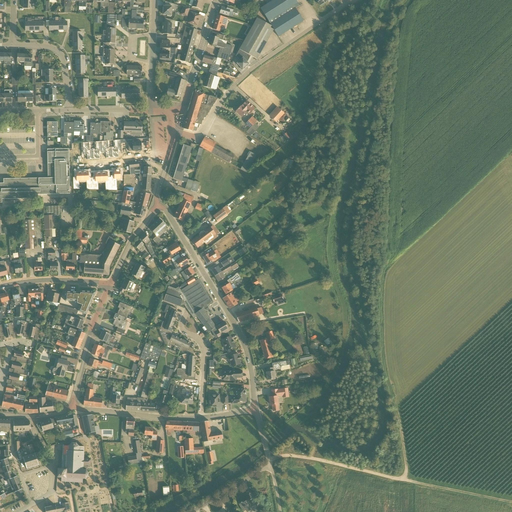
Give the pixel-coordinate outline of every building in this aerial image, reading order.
[(32,8),(32,0),(23,0),(23,8),(32,8)] [(111,15),(112,3),(108,3),(108,0),(100,0),(101,3),(100,7),(108,7),(108,9),(108,15),(110,15),(111,15)] [(201,9),(203,5),(202,5),(202,0),(193,0),(192,6),(201,9)] [(278,37),(303,21),(295,8),(299,6),(295,0),(272,0),(267,4),(260,8),(278,37)] [(176,12),(178,5),(164,1),(165,2),(165,6),(163,6),(163,15),(167,15),(167,16),(171,17),(171,15),(172,12),(176,12)] [(232,12),(234,8),(227,6),(227,9),(221,7),(219,13),(228,16),(230,11),(232,12)] [(136,29),(136,17),(137,11),(132,10),(131,19),(129,19),(122,18),(122,15),(119,15),(119,21),(123,21),(124,22),(129,22),(128,28),(136,29)] [(197,26),(201,15),(191,12),(188,23),(197,26)] [(225,26),(228,18),(217,15),(213,29),(219,31),(221,25),(225,26)] [(175,21),(165,18),(164,23),(162,23),(162,34),(171,34),(171,27),(175,27),(175,21)] [(257,18),(239,49),(251,55),(257,59),(272,32),(268,30),(270,26),(257,18)] [(58,31),(67,30),(67,21),(58,22),(58,31)] [(34,31),(34,22),(27,22),(25,22),(25,31),(34,31)] [(34,31),(43,31),(43,22),(34,22),(34,31)] [(49,31),(58,31),(58,22),(49,22),(49,31)] [(115,36),(116,28),(111,28),(111,25),(107,25),(106,36),(115,36)] [(195,41),(198,30),(190,28),(189,32),(185,31),(183,38),(195,41)] [(73,41),(82,41),(82,32),(73,32),(73,41)] [(222,40),(224,36),(213,32),(211,36),(209,43),(213,44),(213,45),(220,47),(217,57),(228,62),(232,46),(218,42),(219,39),(222,40)] [(115,44),(115,36),(106,36),(106,43),(103,43),(103,46),(109,46),(109,43),(115,44)] [(192,52),(195,41),(183,38),(182,39),(186,41),(184,50),(192,52)] [(160,49),(162,49),(169,49),(169,44),(178,44),(179,40),(175,39),(167,39),(167,42),(160,42),(160,49)] [(73,50),(82,50),(82,41),(73,41),(73,50)] [(114,57),(115,50),(109,49),(109,46),(103,46),(103,49),(105,49),(105,52),(103,52),(103,57),(105,57),(114,57)] [(177,49),(169,49),(162,49),(162,52),(160,52),(160,59),(169,60),(169,55),(176,55),(177,49)] [(251,55),(239,49),(237,54),(241,58),(236,63),(242,70),(249,64),(247,62),(251,55)] [(189,63),(192,52),(184,50),(182,56),(178,55),(177,60),(189,63)] [(32,63),(32,55),(25,55),(24,62),(24,66),(32,67),(33,63),(32,63)] [(218,72),(220,66),(215,64),(217,59),(204,55),(202,62),(211,65),(210,69),(218,72)] [(76,65),(85,65),(85,56),(76,56),(76,65)] [(114,57),(105,57),(105,64),(114,65),(114,57)] [(76,74),(85,73),(85,67),(87,67),(87,65),(85,65),(76,65),(76,74)] [(215,89),(219,78),(207,74),(205,80),(204,80),(202,86),(215,89)] [(53,83),(53,76),(45,76),(45,80),(41,80),(41,83),(36,83),(36,84),(36,86),(41,86),(41,83),(53,83)] [(181,97),(185,81),(177,78),(174,90),(168,88),(166,95),(172,97),(173,95),(181,97)] [(79,88),(88,88),(88,79),(79,80),(79,88)] [(79,97),(88,97),(88,88),(79,88),(79,97)] [(98,97),(107,97),(107,88),(98,88),(98,97)] [(107,97),(116,97),(116,88),(107,88),(107,97)] [(131,98),(139,98),(139,89),(130,90),(131,98)] [(205,118),(218,98),(199,93),(200,91),(196,89),(195,92),(195,91),(195,92),(194,96),(193,98),(193,99),(192,101),(192,102),(191,104),(191,105),(190,107),(190,110),(189,110),(188,114),(188,116),(184,129),(193,132),(193,131),(196,132),(196,131),(197,128),(198,128),(200,124),(201,125),(202,121),(203,121),(204,118),(205,118)] [(122,99),(130,98),(131,98),(130,90),(122,90),(122,99)] [(255,109),(247,101),(241,107),(236,112),(241,117),(246,112),(249,115),(255,109)] [(276,122),(284,113),(277,107),(269,115),(276,122)] [(250,119),(245,123),(250,128),(255,123),(250,119)] [(84,121),(74,121),(74,123),(74,132),(80,132),(80,136),(83,136),(83,142),(87,142),(87,136),(83,136),(84,132),(84,121)] [(57,137),(57,122),(47,122),(47,125),(47,127),(47,137),(57,137)] [(74,134),(74,132),(74,123),(65,123),(65,122),(64,122),(64,137),(60,137),(60,144),(64,144),(65,137),(67,138),(68,133),(74,134)] [(110,122),(101,122),(100,122),(100,123),(101,123),(100,133),(106,133),(106,136),(104,136),(104,141),(113,140),(113,131),(110,131),(110,126),(111,126),(111,125),(111,122),(110,122)] [(124,131),(142,132),(142,123),(124,122),(124,131)] [(91,123),(90,134),(100,134),(100,133),(101,123),(100,123),(91,123)] [(215,145),(216,143),(216,142),(216,143),(214,142),(214,141),(214,142),(212,141),(213,141),(212,140),(212,141),(211,140),(211,139),(210,140),(209,139),(209,138),(209,139),(207,138),(207,137),(207,138),(205,137),(206,137),(205,136),(205,137),(199,146),(211,153),(215,145)] [(115,148),(112,148),(112,158),(118,158),(118,152),(121,152),(121,141),(115,141),(115,148)] [(89,142),(83,143),(83,155),(87,154),(87,159),(93,159),(93,150),(89,150),(89,142)] [(96,150),(93,150),(93,159),(100,159),(99,153),(102,153),(101,142),(96,142),(96,150)] [(107,142),(101,142),(102,153),(106,153),(105,158),(112,158),(112,148),(107,148),(107,142)] [(137,143),(137,142),(121,143),(121,146),(122,147),(123,147),(123,151),(138,151),(138,150),(142,150),(141,143),(137,143)] [(187,164),(192,147),(183,145),(178,162),(187,164)] [(234,155),(215,145),(211,153),(229,163),(234,155)] [(0,183),(0,202),(2,203),(2,199),(38,198),(38,194),(69,194),(69,149),(47,149),(48,178),(3,179),(3,183),(0,183)] [(252,162),(256,155),(250,152),(246,159),(252,162)] [(246,173),(252,162),(246,159),(240,169),(246,173)] [(181,181),(187,164),(178,162),(173,179),(181,181)] [(151,175),(152,168),(140,167),(140,174),(151,175)] [(114,175),(111,175),(111,190),(117,190),(117,180),(120,180),(119,170),(114,170),(114,175)] [(89,171),(82,172),(82,181),(86,181),(87,189),(92,189),(92,177),(89,177),(89,171)] [(76,177),(73,177),(73,189),(79,189),(79,181),(82,181),(82,172),(76,172),(76,177)] [(95,177),(92,177),(92,189),(98,190),(98,181),(101,181),(101,172),(95,172),(95,177)] [(108,172),(101,172),(101,181),(105,181),(105,190),(111,190),(111,177),(108,177),(108,172)] [(150,190),(151,175),(140,174),(139,181),(142,181),(142,189),(150,190)] [(185,189),(191,191),(194,181),(188,180),(185,189)] [(194,181),(191,191),(197,193),(200,183),(194,181)] [(146,207),(150,194),(141,192),(140,196),(137,196),(136,199),(137,199),(136,203),(129,201),(131,192),(124,191),(122,203),(124,203),(124,204),(132,205),(133,205),(134,204),(146,207)] [(183,221),(193,198),(184,194),(174,217),(183,221)] [(146,207),(134,204),(133,205),(132,205),(124,204),(124,203),(122,203),(120,212),(118,212),(118,214),(125,215),(130,216),(131,209),(137,210),(136,214),(143,216),(144,216),(146,207)] [(60,215),(60,206),(43,207),(43,213),(53,213),(54,216),(60,215)] [(226,206),(213,216),(217,221),(230,212),(226,206)] [(29,215),(28,211),(24,211),(24,216),(26,215),(26,217),(24,217),(24,220),(23,221),(25,250),(35,249),(35,247),(37,247),(36,239),(34,239),(33,220),(29,220),(29,217),(29,215)] [(52,237),(52,229),(53,229),(52,215),(43,216),(44,230),(45,230),(45,237),(52,237)] [(157,245),(161,241),(158,238),(168,229),(165,226),(166,225),(160,219),(149,229),(155,235),(151,238),(157,245)] [(133,222),(124,220),(123,224),(120,223),(118,230),(122,231),(130,233),(130,234),(131,234),(131,233),(132,229),(133,227),(133,226),(134,222),(133,221),(133,222)] [(210,239),(216,235),(210,227),(192,241),(197,248),(204,243),(206,245),(212,241),(210,239)] [(139,238),(147,245),(149,244),(150,242),(149,240),(145,233),(139,238)] [(81,256),(79,271),(84,272),(84,273),(88,273),(88,274),(89,274),(89,273),(93,274),(97,274),(101,274),(101,275),(102,275),(102,274),(104,274),(104,275),(109,275),(109,266),(110,266),(109,266),(111,263),(111,262),(113,259),(114,256),(115,256),(116,252),(116,253),(116,252),(118,249),(119,246),(120,246),(120,245),(113,242),(114,239),(109,237),(106,243),(108,245),(103,257),(100,256),(88,255),(88,256),(84,255),(84,256),(81,256)] [(141,252),(145,248),(143,246),(144,245),(139,239),(134,246),(141,252)] [(173,254),(176,252),(180,249),(176,243),(168,248),(169,251),(168,251),(170,255),(172,254),(172,255),(173,254)] [(66,270),(74,271),(75,264),(77,264),(76,254),(72,253),(72,260),(67,260),(67,249),(61,249),(62,261),(66,261),(66,270)] [(54,262),(54,260),(54,256),(55,256),(55,251),(48,251),(48,260),(50,260),(50,270),(58,270),(58,262),(54,262)] [(214,262),(217,260),(218,259),(213,251),(211,252),(203,257),(207,264),(213,260),(214,262)] [(188,263),(185,257),(181,259),(180,258),(173,262),(175,265),(174,265),(177,269),(180,267),(188,263)] [(35,271),(42,270),(41,258),(38,258),(38,261),(34,261),(35,271)] [(215,276),(231,266),(235,263),(234,262),(231,264),(228,259),(221,263),(224,267),(219,270),(217,267),(211,270),(215,276)] [(21,265),(20,260),(14,261),(14,266),(15,273),(23,272),(22,265),(21,265)] [(233,271),(239,267),(236,262),(235,263),(231,266),(215,276),(218,282),(225,278),(223,275),(227,272),(228,273),(233,270),(233,271)] [(139,277),(144,268),(137,264),(135,268),(135,269),(133,274),(139,277)] [(189,277),(195,273),(191,267),(184,271),(185,271),(181,273),(185,280),(189,278),(189,277)] [(222,288),(226,294),(232,290),(231,287),(231,285),(242,279),(238,272),(227,280),(229,283),(222,288)] [(134,283),(125,279),(125,280),(124,280),(123,282),(124,283),(120,291),(123,293),(125,290),(129,292),(134,283)] [(183,289),(179,291),(178,292),(168,289),(163,300),(180,307),(181,304),(185,306),(194,319),(197,316),(203,324),(210,320),(207,314),(206,315),(204,313),(205,313),(204,311),(203,309),(205,307),(206,309),(208,308),(207,306),(212,302),(200,283),(198,280),(198,279),(196,281),(189,285),(186,287),(183,289)] [(27,302),(30,302),(30,298),(35,298),(35,289),(28,290),(28,294),(27,294),(27,302)] [(41,293),(41,289),(35,289),(35,298),(35,302),(43,301),(43,293),(41,293)] [(57,303),(58,299),(59,295),(53,293),(53,291),(48,289),(46,301),(56,303),(57,303)] [(20,298),(18,291),(12,292),(13,299),(11,300),(12,306),(18,305),(17,299),(20,298)] [(78,311),(86,315),(94,296),(94,295),(94,296),(91,295),(91,292),(92,292),(80,291),(80,293),(78,293),(78,292),(65,292),(65,301),(77,301),(77,303),(81,304),(78,311)] [(6,305),(5,301),(9,300),(7,293),(0,295),(0,296),(2,302),(3,306),(0,307),(2,312),(5,311),(3,306),(6,305)] [(230,309),(238,304),(231,294),(230,293),(223,298),(230,309)] [(274,302),(277,302),(283,300),(282,294),(273,297),(274,302)] [(132,311),(130,310),(131,307),(120,302),(118,308),(120,309),(120,310),(119,310),(117,314),(118,314),(128,319),(132,311)] [(235,314),(239,322),(259,316),(256,305),(248,307),(249,311),(239,314),(239,312),(235,314)] [(178,312),(175,312),(176,309),(170,306),(168,312),(167,312),(166,313),(165,316),(175,319),(176,319),(175,319),(178,312)] [(117,314),(115,313),(113,319),(116,319),(115,321),(114,321),(113,325),(115,326),(115,327),(116,327),(117,327),(116,331),(124,334),(125,330),(122,329),(127,318),(128,319),(118,314),(117,314)] [(64,325),(70,328),(71,326),(81,329),(84,321),(74,317),(74,318),(68,315),(66,320),(64,325)] [(173,326),(175,319),(165,316),(164,317),(165,319),(166,319),(164,322),(163,321),(163,322),(173,326)] [(216,327),(210,320),(203,324),(208,332),(216,327)] [(27,333),(30,323),(20,321),(18,334),(22,335),(23,332),(27,333)] [(171,331),(173,326),(163,322),(160,328),(162,328),(171,331)] [(222,332),(228,328),(224,322),(216,327),(208,332),(209,332),(213,329),(217,336),(214,337),(216,339),(224,334),(222,332)] [(6,338),(11,337),(10,334),(15,333),(13,323),(8,324),(9,327),(4,328),(6,338)] [(39,336),(41,325),(36,324),(35,328),(31,327),(29,337),(33,338),(34,335),(39,336)] [(70,328),(67,334),(71,336),(71,335),(83,340),(85,334),(70,328)] [(169,346),(172,335),(171,332),(171,331),(162,328),(160,328),(159,331),(165,344),(169,346)] [(99,339),(106,342),(105,344),(114,347),(115,345),(109,342),(109,343),(106,342),(108,337),(111,339),(113,336),(110,334),(103,331),(99,339)] [(265,359),(273,356),(270,345),(272,344),(271,341),(274,340),(272,331),(265,333),(267,339),(260,341),(265,359)] [(79,349),(83,340),(71,335),(71,336),(69,341),(69,342),(69,343),(70,344),(71,345),(72,346),(79,349)] [(176,347),(179,338),(172,335),(169,346),(170,346),(171,345),(172,345),(176,347)] [(232,341),(230,336),(222,339),(227,350),(236,347),(233,340),(232,341)] [(334,339),(331,336),(329,338),(324,341),(327,346),(332,342),(331,341),(334,339)] [(184,341),(179,338),(176,347),(177,347),(177,348),(178,350),(181,351),(185,341),(185,340),(184,341)] [(193,353),(194,349),(189,347),(191,343),(185,341),(181,351),(182,352),(184,351),(184,350),(187,351),(187,354),(185,354),(182,355),(182,356),(185,355),(187,355),(188,353),(193,353)] [(146,343),(140,358),(146,360),(147,357),(157,361),(162,349),(146,343)] [(105,344),(103,344),(102,347),(95,345),(92,354),(98,356),(98,355),(102,357),(103,353),(105,349),(112,352),(113,348),(114,347),(105,344)] [(323,356),(327,354),(324,347),(319,349),(323,356)] [(26,364),(27,359),(24,358),(25,354),(15,352),(14,356),(17,357),(16,362),(26,364)] [(193,356),(193,353),(188,353),(187,355),(185,355),(182,356),(184,360),(184,363),(195,363),(196,363),(195,363),(195,356),(193,356)] [(239,357),(238,354),(229,356),(232,366),(236,364),(236,365),(241,364),(239,359),(240,359),(239,357)] [(66,370),(68,362),(59,359),(56,368),(55,368),(54,368),(53,369),(52,372),(53,373),(54,374),(56,374),(56,376),(60,377),(60,376),(64,377),(66,370)] [(88,365),(96,368),(97,364),(111,369),(114,370),(115,366),(115,365),(112,364),(103,361),(102,363),(90,359),(88,365)] [(281,371),(290,369),(289,365),(290,365),(289,361),(272,364),(273,368),(267,369),(267,372),(266,372),(267,380),(275,379),(274,372),(274,370),(281,369),(281,371)] [(24,375),(25,370),(21,369),(22,365),(12,363),(11,368),(15,368),(14,373),(24,375)] [(138,385),(144,369),(137,367),(135,373),(133,377),(131,382),(138,385)] [(166,368),(165,375),(171,376),(173,370),(166,368)] [(195,377),(195,376),(194,376),(195,370),(179,369),(177,369),(177,376),(181,376),(181,379),(191,380),(191,377),(195,377)] [(242,377),(242,371),(222,371),(222,379),(229,379),(229,380),(236,380),(236,377),(242,377)] [(25,387),(26,382),(19,381),(20,376),(10,374),(9,379),(12,379),(11,384),(24,387),(25,387)] [(67,400),(69,391),(56,388),(56,386),(48,385),(45,395),(66,400),(67,400)] [(193,390),(193,388),(193,386),(182,385),(181,403),(192,404),(192,395),(193,390)] [(115,388),(111,387),(109,399),(113,399),(112,403),(119,404),(120,400),(122,400),(122,396),(120,396),(115,395),(115,388)] [(283,389),(277,390),(277,389),(272,390),(273,397),(269,397),(270,405),(272,404),(273,411),(279,410),(277,397),(278,397),(278,394),(288,393),(287,388),(283,389)] [(83,405),(101,408),(102,399),(93,398),(94,390),(93,390),(93,389),(86,389),(85,397),(84,397),(83,405)] [(244,391),(244,389),(236,390),(237,397),(231,398),(232,403),(237,403),(237,402),(245,401),(245,394),(245,391),(244,391)] [(22,411),(25,398),(25,396),(17,394),(17,397),(19,397),(18,405),(16,405),(15,410),(22,411)] [(16,399),(6,397),(7,395),(4,395),(1,407),(15,410),(16,405),(18,405),(19,397),(17,397),(16,399)] [(37,397),(37,395),(33,395),(33,397),(29,397),(29,402),(33,402),(33,405),(26,405),(25,412),(33,413),(38,413),(38,405),(36,405),(36,402),(37,402),(37,397)] [(220,407),(219,395),(209,396),(209,400),(208,400),(209,405),(212,405),(212,407),(220,407)] [(125,410),(131,411),(131,405),(135,405),(135,402),(133,402),(133,398),(127,397),(127,401),(126,401),(125,410)] [(46,403),(45,398),(38,398),(38,405),(39,404),(40,406),(40,413),(54,411),(52,402),(46,403)] [(131,411),(141,411),(141,401),(142,401),(145,401),(146,398),(137,398),(137,402),(135,402),(135,405),(131,405),(131,411)] [(147,403),(147,399),(146,398),(145,401),(142,401),(141,401),(141,411),(154,412),(155,404),(147,403)] [(55,418),(51,419),(53,426),(59,424),(60,425),(71,424),(71,427),(73,427),(74,430),(79,429),(76,417),(76,415),(55,418)] [(86,434),(95,432),(95,431),(93,422),(92,415),(82,416),(86,434)] [(134,436),(135,419),(126,418),(125,431),(128,431),(128,436),(134,436)] [(9,420),(0,419),(0,431),(10,432),(10,431),(10,428),(10,420),(9,420)] [(53,426),(51,419),(40,422),(40,423),(37,423),(37,425),(40,432),(41,432),(45,431),(53,428),(54,430),(60,428),(59,425),(60,425),(59,424),(53,426)] [(30,428),(30,421),(13,422),(14,431),(29,431),(32,438),(38,435),(37,435),(34,428),(34,427),(30,428)] [(183,431),(183,429),(181,429),(182,422),(166,421),(165,430),(166,430),(166,431),(171,431),(173,431),(173,430),(183,431)] [(200,422),(200,423),(203,438),(203,442),(218,440),(223,439),(222,432),(210,434),(209,421),(200,422)] [(198,431),(199,423),(182,422),(181,429),(183,429),(183,431),(187,431),(190,431),(190,433),(190,435),(195,435),(195,431),(198,431)] [(156,440),(157,436),(157,432),(153,431),(153,428),(145,428),(145,435),(151,436),(151,440),(156,440)] [(72,430),(64,432),(65,439),(73,437),(72,430)] [(185,455),(187,455),(204,453),(203,447),(194,448),(193,438),(184,439),(185,455)] [(141,453),(139,441),(133,442),(135,454),(136,454),(141,453)] [(75,443),(72,443),(72,442),(71,442),(72,443),(69,446),(68,445),(68,446),(64,446),(64,450),(63,450),(63,451),(64,451),(64,455),(63,455),(62,456),(64,456),(64,460),(62,459),(62,460),(63,460),(63,464),(62,464),(62,465),(63,465),(63,468),(61,468),(60,469),(60,468),(58,468),(57,471),(58,471),(57,475),(57,478),(59,478),(59,477),(61,478),(61,482),(62,482),(65,482),(66,482),(69,482),(69,483),(70,483),(70,482),(74,482),(74,483),(74,482),(78,482),(78,483),(79,483),(79,482),(82,483),(83,479),(85,479),(86,480),(86,479),(88,476),(89,477),(89,476),(88,476),(88,473),(89,473),(89,472),(88,472),(86,470),(87,469),(87,467),(90,467),(90,465),(91,465),(91,459),(83,459),(84,447),(79,446),(79,445),(78,446),(76,444),(76,443),(76,442),(75,443)] [(25,448),(20,450),(15,452),(18,461),(23,459),(27,469),(39,465),(37,460),(40,459),(38,453),(35,453),(32,444),(25,447),(25,448)] [(136,456),(127,457),(128,464),(137,463),(136,456)] [(3,467),(9,465),(7,458),(1,460),(3,467)] [(5,473),(11,471),(9,465),(3,467),(5,473)] [(7,480),(11,479),(13,478),(11,471),(5,473),(7,480)] [(13,485),(19,483),(17,476),(13,478),(11,479),(13,485)] [(16,491),(17,491),(22,489),(19,483),(13,485),(16,491)] [(250,505),(247,500),(239,505),(243,511),(246,510),(246,511),(247,511),(248,511),(256,507),(256,509),(258,511),(262,510),(257,501),(250,505)] [(70,510),(69,503),(62,504),(62,506),(56,507),(56,506),(45,508),(45,511),(60,511),(62,511),(67,511),(70,510)]
